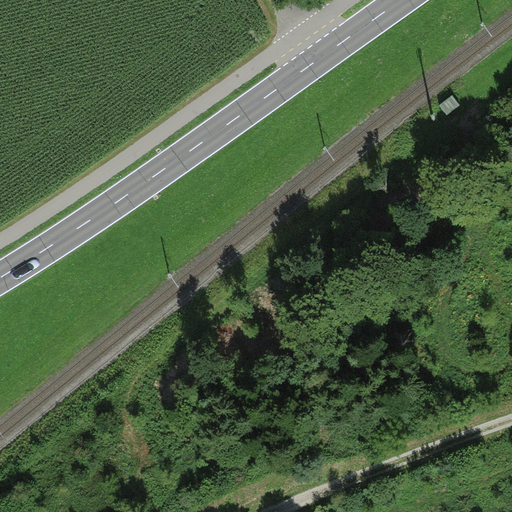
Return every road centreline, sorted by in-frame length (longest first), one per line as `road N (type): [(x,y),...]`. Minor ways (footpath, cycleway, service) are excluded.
road 1 (secondary): [(0,279),(403,0)]
road 2 (track): [(278,511),(511,420)]
